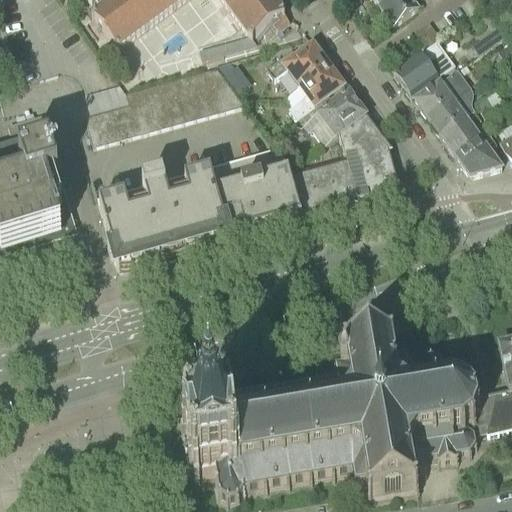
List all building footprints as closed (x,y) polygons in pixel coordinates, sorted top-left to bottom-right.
[(80,0),(96,21),(90,25),(91,26),(93,24),(115,55),(113,57),(114,58),(192,0),(215,0),(250,48),(251,47),(250,45),(269,30),(276,39),(288,30),(265,0),(80,0)] [(368,0),(373,6),(392,33),(417,14),(406,0),(368,0)] [(452,73),(435,49),(439,45),(428,29),(410,42),(420,58),(392,79),(410,104),(452,73)] [(481,45),(471,52),(478,62),(488,54),(481,45)] [(223,62),(220,51),(199,57),(201,67),(223,62)] [(285,77),(295,90),(324,69),(311,51),(294,64),(290,58),(265,77),(272,87),(285,77)] [(505,54),(498,59),(504,68),(511,63),(505,54)] [(324,69),(295,90),(304,103),(287,116),(295,127),(342,93),(324,69)] [(233,72),(222,80),(237,100),(248,92),(233,72)] [(89,122),(87,123),(85,131),(92,154),(243,113),(215,75),(124,100),(124,101),(127,112),(89,122)] [(412,108),(426,126),(452,106),(469,95),(463,87),(455,76),(412,108)] [(118,92),(83,102),(89,122),(127,112),(124,101),(118,92)] [(426,126),(438,143),(473,118),(471,110),(471,106),(471,103),(472,100),(471,98),(469,95),(468,95),(453,106),(452,106),(426,126)] [(347,99),(302,132),(307,139),(311,136),(324,154),(327,152),(365,124),(347,99)] [(478,107),(476,112),(480,119),(490,113),(484,103),(478,107)] [(29,138),(48,132),(55,130),(52,118),(6,132),(9,143),(29,138)] [(473,118),(438,143),(453,164),(478,145),(470,134),(480,126),(478,124),(473,118)] [(387,159),(382,148),(382,147),(365,124),(327,152),(324,154),(291,178),(304,225),(319,221),(341,215),(357,210),(356,204),(365,201),(367,207),(369,207),(384,203),(397,195),(387,159)] [(276,132),(266,139),(272,148),(283,140),(276,132)] [(478,145),(453,164),(468,184),(500,175),(486,156),(495,151),(486,140),(478,145)] [(499,149),(498,149),(500,152),(500,153),(509,169),(511,174),(511,141),(500,148),(499,149)] [(0,156),(0,250),(1,251),(2,252),(4,251),(3,250),(18,245),(18,247),(20,246),(20,245),(39,239),(39,240),(41,239),(41,238),(56,233),(56,235),(59,234),(46,193),(57,190),(54,178),(49,161),(37,165),(32,146),(0,156)] [(275,156),(206,176),(226,247),(304,225),(291,178),(275,156)] [(226,247),(206,176),(96,207),(103,233),(110,257),(106,258),(109,267),(114,269),(116,278),(226,247)] [(509,405),(508,398),(471,407),(465,400),(469,395),(466,394),(463,384),(461,384),(460,377),(462,376),(461,374),(459,376),(454,372),(454,369),(452,368),(451,371),(439,373),(438,369),(440,367),(438,366),(436,368),(422,371),(419,369),(418,370),(421,372),(422,376),(411,378),(403,368),(406,365),(403,363),(401,367),(392,368),(390,354),(393,350),(390,348),(387,353),(374,355),(373,345),(358,348),(360,357),(347,359),(342,356),(340,359),(345,362),(346,369),(341,369),(339,373),(340,378),(337,378),(333,376),(332,378),(336,380),(337,391),(318,394),(318,390),(315,391),(315,395),(296,398),(295,394),(292,394),(293,398),(273,402),(272,398),(269,398),(270,402),(250,406),(250,402),(247,402),(248,406),(228,410),(228,408),(229,406),(228,405),(227,407),(220,402),(221,399),(219,399),(218,402),(210,403),(208,401),(207,402),(208,404),(203,411),(201,410),(201,412),(203,413),(204,420),(201,420),(202,422),(204,422),(205,426),(203,427),(202,428),(201,429),(200,430),(199,432),(199,433),(199,435),(200,437),(190,438),(189,434),(185,434),(186,440),(180,441),(187,484),(193,483),(193,488),(199,487),(198,482),(214,479),(216,490),(214,490),(214,492),(216,492),(218,504),(216,505),(218,507),(220,505),(226,510),(225,511),(227,511),(228,510),(235,509),(237,511),(239,510),(237,507),(242,500),(244,501),(245,500),(243,498),(262,494),(263,498),(266,498),(266,494),(285,490),(285,494),(289,494),(288,490),(307,487),(308,491),(311,490),(311,486),(330,482),(331,486),(335,486),(334,482),(352,479),(354,489),(351,492),(355,495),(357,492),(366,490),(369,504),(367,507),(370,509),(372,506),(412,499),(417,502),(419,500),(412,495),(410,485),(420,483),(423,485),(425,482),(421,479),(424,473),(438,470),(436,472),(438,473),(440,471),(454,468),(455,470),(456,470),(455,462),(466,460),(469,463),(471,462),(469,459),(473,454),(475,455),(476,452),(473,451),(472,445),(474,443),(474,442),(487,440),(495,408),(509,405)] [(495,408),(487,440),(488,444),(511,438),(511,350),(497,354),(508,398),(509,405),(495,408)]
